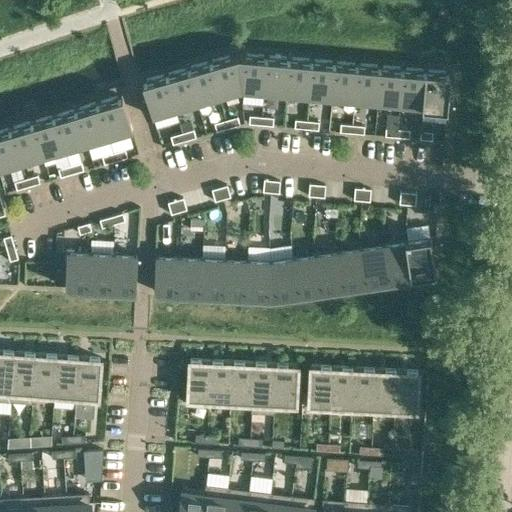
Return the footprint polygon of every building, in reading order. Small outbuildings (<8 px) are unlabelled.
[(241,89),(237,52),(209,60),(219,96),(241,89)] [(237,52),(241,89),(264,91),(267,55),(237,52)] [(264,91),(286,93),(290,57),(267,55),(264,91)] [(286,93),(309,96),(312,59),(290,57),(286,93)] [(309,96),(332,98),(335,61),(312,59),(309,96)] [(219,96),(209,60),(187,67),(197,102),(219,96)] [(332,98),(354,100),(358,63),(335,61),(332,98)] [(354,100),(377,102),(380,65),(358,63),(354,100)] [(377,102),(400,104),(403,67),(380,65),(377,102)] [(197,102),(187,67),(165,73),(175,109),(197,102)] [(426,69),(403,67),(400,104),(422,106),(426,69)] [(426,69),(422,106),(447,108),(450,71),(426,69)] [(175,109),(165,73),(142,80),(152,115),(175,109)] [(132,129),(122,94),(98,101),(109,136),(132,129)] [(87,143),(109,136),(98,101),(77,107),(87,143)] [(65,149),(87,143),(77,107),(55,114),(65,149)] [(43,155),(65,149),(55,114),(33,120),(43,155)] [(261,115),(249,114),(249,122),(261,123),(261,115)] [(237,115),(226,119),(228,126),(239,123),(237,115)] [(273,116),(261,115),(261,123),(273,124),(273,116)] [(295,118),(294,126),(306,127),(307,119),(295,118)] [(226,119),(214,122),(216,130),(228,126),(226,119)] [(319,121),(307,119),(306,127),(318,128),(319,121)] [(43,155),(33,120),(11,126),(21,162),(43,155)] [(351,132),(352,124),(340,122),(340,130),(351,132)] [(364,125),(352,124),(351,132),(363,133),(364,125)] [(0,168),(21,162),(11,126),(0,129),(0,168)] [(398,128),(386,127),(385,135),(397,136),(398,128)] [(193,128),(182,132),(184,139),(196,136),(193,128)] [(410,129),(398,128),(397,136),(409,137),(410,129)] [(432,131),(420,130),(420,138),(432,139),(432,131)] [(182,132),(170,135),(173,143),(184,139),(182,132)] [(127,156),(125,148),(113,152),(116,159),(127,156)] [(116,159),(113,152),(102,155),(104,163),(116,159)] [(81,161),(69,164),(72,172),(83,169),(81,161)] [(72,172),(69,164),(58,168),(60,175),(72,172)] [(39,182),(37,174),(26,177),(28,185),(39,182)] [(28,185),(26,177),(14,181),(16,188),(28,185)] [(264,178),(263,190),(271,191),(272,179),(264,178)] [(280,180),(272,179),(271,191),(279,192),(280,180)] [(309,182),(308,194),(316,195),(317,183),(309,182)] [(325,184),(317,183),(316,195),(324,196),(325,184)] [(227,184),(219,186),(222,197),(230,195),(227,184)] [(219,186),(211,188),(215,200),(222,197),(219,186)] [(363,187),(355,186),(354,198),(362,199),(363,187)] [(371,188),(363,187),(362,199),(369,200),(371,188)] [(400,191),(399,202),(407,203),(408,191),(400,191)] [(416,192),(408,191),(407,203),(415,204),(416,192)] [(183,196),(175,199),(179,210),(186,208),(183,196)] [(175,199),(168,201),(171,212),(179,210),(175,199)] [(122,212),(111,215),(113,223),(125,219),(122,212)] [(111,215),(99,218),(102,226),(113,223),(111,215)] [(190,225),(202,225),(202,217),(190,217),(190,225)] [(88,230),(86,222),(75,225),(77,233),(88,230)] [(14,246),(11,234),(3,236),(7,248),(14,246)] [(429,235),(406,238),(411,275),(435,271),(429,235)] [(406,238),(383,242),(388,278),(411,275),(406,238)] [(383,242),(360,245),(366,281),(388,278),(383,242)] [(360,245),(338,248),(343,285),(366,281),(360,245)] [(10,259),(18,257),(14,246),(7,248),(10,259)] [(338,248),(315,251),(321,288),(343,285),(338,248)] [(89,287),(90,250),(66,249),(64,285),(89,287)] [(113,251),(90,250),(89,287),(111,288),(113,251)] [(137,252),(113,251),(111,288),(135,289),(137,252)] [(315,251),(293,255),(298,291),(321,288),(315,251)] [(179,254),(155,253),(153,290),(177,291),(179,254)] [(202,255),(179,254),(177,291),(200,292),(202,255)] [(225,256),(202,255),(200,292),(223,293),(225,256)] [(293,255),(270,258),(272,295),(298,291),(293,255)] [(247,257),(225,256),(223,293),(246,294),(247,257)] [(270,258),(247,257),(246,294),(272,295),(270,258)] [(0,399),(10,400),(14,350),(0,349),(0,399)] [(33,402),(33,392),(32,392),(35,352),(14,350),(10,400),(33,402)] [(33,392),(54,394),(57,353),(36,352),(35,352),(32,392),(33,392)] [(76,395),(79,355),(57,353),(54,394),(76,395)] [(79,355),(76,395),(98,397),(101,357),(79,355)] [(186,403),(208,404),(211,359),(188,358),(186,403)] [(231,405),(231,400),(230,400),(232,360),(211,359),(208,404),(231,405)] [(231,400),(251,401),(252,401),(254,361),(244,360),(232,360),(230,400),(231,400)] [(274,412),(274,402),(273,402),(275,362),(254,361),(252,401),(251,401),(250,411),(274,412)] [(273,402),(274,402),(296,404),(298,363),(287,363),(275,362),(273,402)] [(307,404),(329,405),(332,365),(309,364),(307,404)] [(329,405),(351,406),(353,366),(332,365),(329,405)] [(351,406),(372,407),(375,367),(354,366),(353,366),(351,406)] [(372,407),(394,408),(397,368),(375,367),(372,407)] [(397,368),(394,408),(417,410),(418,369),(397,368)] [(73,434),(73,442),(85,441),(85,433),(73,434)] [(194,441),(206,442),(207,433),(195,433),(194,441)] [(207,433),(206,442),(218,442),(219,434),(207,433)] [(61,443),(73,442),(73,434),(61,435),(61,443)] [(18,445),(30,444),(29,436),(17,437),(18,445)] [(29,436),(30,444),(42,444),(41,436),(29,436)] [(237,444),(249,445),(250,437),(238,436),(237,444)] [(250,437),(249,445),(261,446),(262,437),(250,437)] [(284,439),(271,438),(271,446),(283,447),(284,439)] [(315,449),(327,450),(328,442),(316,441),(315,449)] [(328,442),(327,450),(339,451),(340,443),(328,442)] [(358,452),(370,453),(371,445),(359,444),(358,452)] [(371,445),(370,453),(382,454),(383,446),(371,445)] [(209,447),(197,447),(197,455),(209,455),(209,447)] [(221,448),(209,447),(209,455),(221,456),(221,448)] [(412,459),(420,460),(421,447),(413,447),(412,459)] [(51,457),(63,456),(63,448),(51,449),(51,457)] [(63,448),(63,456),(75,456),(75,448),(63,448)] [(20,451),(20,459),(32,459),(32,450),(20,451)] [(253,451),(241,450),(240,458),(252,459),(253,451)] [(8,460),(20,459),(20,451),(8,452),(8,460)] [(265,451),(253,451),(252,459),(264,459),(265,451)] [(295,462),(296,454),(284,453),(283,461),(295,462)] [(308,454),(296,454),(295,462),(307,462),(308,454)] [(346,469),(347,457),(326,456),(325,468),(346,469)] [(369,459),(357,458),(356,466),(368,467),(369,459)] [(381,460),(369,459),(368,467),(380,468),(381,460)] [(420,460),(412,459),(411,471),(419,472),(420,460)] [(201,511),(204,492),(183,490),(180,511),(201,511)] [(67,493),(68,511),(89,511),(88,491),(74,492),(67,493)] [(223,511),(226,495),(204,492),(201,511),(223,511)] [(46,511),(68,511),(67,493),(45,494),(46,511)] [(24,511),(46,511),(45,494),(23,495),(24,511)] [(2,511),(24,511),(23,495),(0,496),(0,501),(0,506),(2,505),(2,511)] [(245,511),(247,498),(226,495),(223,511),(245,511)] [(267,511),(269,500),(247,498),(245,511),(267,511)] [(288,511),(290,503),(269,500),(267,511),(288,511)] [(311,511),(312,506),(290,503),(288,511),(311,511)]
